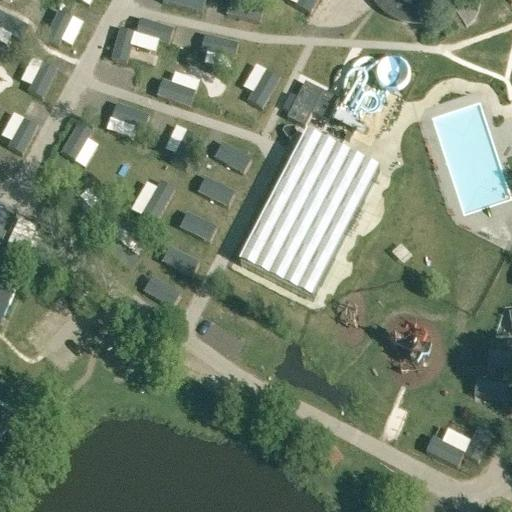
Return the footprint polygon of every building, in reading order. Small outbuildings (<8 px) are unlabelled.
[(204,0),(162,0),(161,3),(201,13),(204,0)] [(264,7),(235,0),(228,0),(225,15),(259,24),(264,7)] [(317,0),(298,0),(294,7),(309,15),(317,0)] [(381,0),(381,1),(378,3),(381,7),(385,10),(389,14),(393,16),(398,18),(402,20),(407,22),(412,23),(418,23),(418,19),(421,12),(430,17),(438,0),(381,0)] [(30,27),(0,11),(0,30),(23,42),(30,27)] [(73,19),(59,12),(45,41),(59,48),(73,19)] [(174,29),(141,19),(136,35),(169,46),(174,29)] [(127,64),(136,35),(121,30),(112,60),(127,64)] [(239,43),(204,35),(200,53),(235,61),(239,43)] [(132,59),(127,77),(145,81),(150,63),(132,59)] [(58,71),(43,63),(29,92),(43,99),(58,71)] [(262,111),(280,81),(265,72),(247,102),(262,111)] [(196,93),(163,80),(157,96),(190,109),(196,93)] [(305,84),(287,121),(305,130),(312,116),(323,93),(305,84)] [(323,93),(312,116),(327,124),(339,101),(323,93)] [(152,117),(117,103),(111,119),(146,132),(152,117)] [(39,129),(24,121),(8,148),(23,157),(39,129)] [(93,132),(79,124),(61,155),(75,163),(93,132)] [(203,141),(188,133),(172,164),(187,172),(203,141)] [(307,135),(239,265),(313,303),(380,173),(307,135)] [(119,140),(111,160),(132,168),(140,148),(119,140)] [(253,160),(224,144),(215,159),(244,176),(253,160)] [(237,194),(207,179),(199,194),(229,209),(237,194)] [(175,191),(161,182),(141,218),(156,226),(175,191)] [(98,217),(74,191),(62,202),(85,228),(98,217)] [(218,228),(188,214),(180,230),(210,244),(218,228)] [(48,262),(54,250),(37,241),(43,229),(26,220),(14,245),(48,262)] [(141,261),(110,235),(99,248),(130,274),(141,261)] [(200,263),(171,248),(163,263),(192,279),(200,263)] [(19,286),(2,279),(0,284),(0,324),(2,325),(19,286)] [(182,296),(153,279),(144,293),(173,311),(182,296)] [(511,352),(489,350),(488,367),(511,369),(511,352)] [(371,362),(358,401),(397,414),(410,375),(371,362)] [(509,384),(477,380),(475,396),(508,400),(509,384)] [(480,460),(493,434),(479,427),(466,453),(480,460)] [(59,465),(65,440),(35,433),(29,458),(59,465)] [(465,453),(434,437),(427,452),(458,467),(465,453)] [(348,475),(360,487),(376,471),(364,459),(348,475)] [(23,511),(24,488),(0,487),(0,511),(23,511)]
